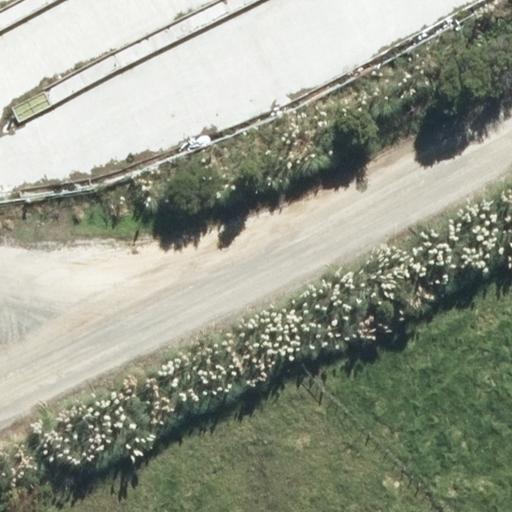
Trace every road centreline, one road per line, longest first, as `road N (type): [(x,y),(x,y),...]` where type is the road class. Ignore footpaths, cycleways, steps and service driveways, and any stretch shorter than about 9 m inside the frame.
road 1 (unclassified): [(0,381),(511,121)]
road 2 (track): [(0,274),(139,313)]
